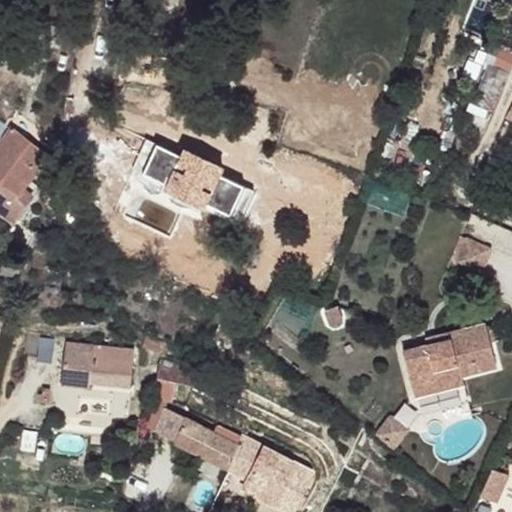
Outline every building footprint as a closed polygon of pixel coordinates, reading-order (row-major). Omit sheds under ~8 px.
[(157,67),(150,91),(161,95),(169,71),(157,67)] [(156,153),(145,175),(161,182),(172,157),(178,159),(185,147),(195,121),(173,109),(152,151),(156,153)] [(195,121),(185,147),(195,151),(207,125),(195,121)] [(0,208),(14,220),(31,199),(30,195),(24,189),(37,173),(0,143),(0,208)] [(161,182),(198,201),(215,161),(195,151),(185,147),(178,159),(172,157),(161,182)] [(488,242),(462,232),(452,258),(479,268),(488,242)] [(326,312),(331,323),(339,326),(343,321),(338,308),(326,312)] [(429,338),(426,340),(451,374),(448,382),(466,377),(465,369),(502,358),(490,317),(452,327),(454,333),(429,338)] [(452,327),(428,332),(429,338),(454,333),(452,327)] [(151,331),(144,342),(158,349),(164,339),(151,331)] [(422,341),(412,362),(420,389),(448,382),(451,374),(426,340),(422,341)] [(408,345),(412,362),(422,341),(408,345)] [(67,385),(93,387),(94,382),(95,358),(95,345),(68,345),(67,385)] [(136,346),(95,345),(95,358),(135,358),(136,346)] [(135,358),(95,358),(94,382),(116,383),(127,383),(135,382),(135,358)] [(142,382),(139,394),(186,401),(190,382),(198,383),(200,365),(162,361),(158,384),(142,382)] [(165,406),(149,432),(156,435),(170,410),(165,406)] [(170,410),(156,435),(224,471),(238,444),(170,410)] [(410,426),(392,411),(378,430),(396,444),(410,426)] [(280,467),(238,444),(224,471),(266,492),(280,467)]
